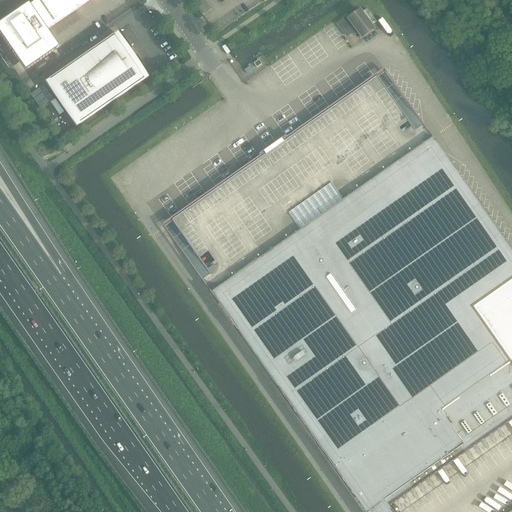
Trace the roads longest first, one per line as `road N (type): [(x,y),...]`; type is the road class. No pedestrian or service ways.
road 1 (motorway): [(0,261),(175,511)]
road 2 (motorway): [(215,511),(59,282)]
road 3 (motorway): [(59,282),(0,175)]
